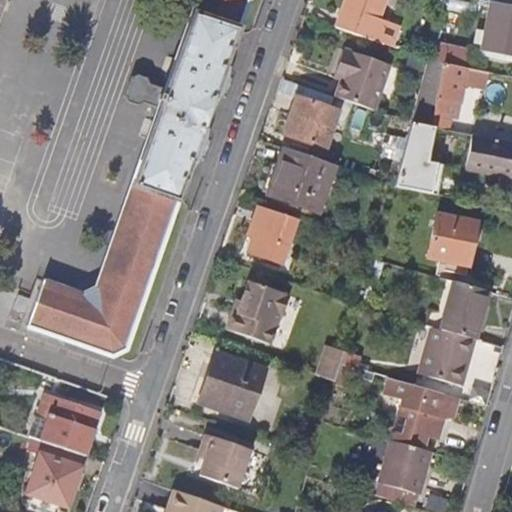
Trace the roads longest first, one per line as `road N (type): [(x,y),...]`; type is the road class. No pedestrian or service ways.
road 1 (residential): [(154,392),(289,0)]
road 2 (residential): [(0,337),(154,392)]
road 3 (residential): [(511,385),(478,511)]
road 4 (residential): [(108,511),(154,392)]
